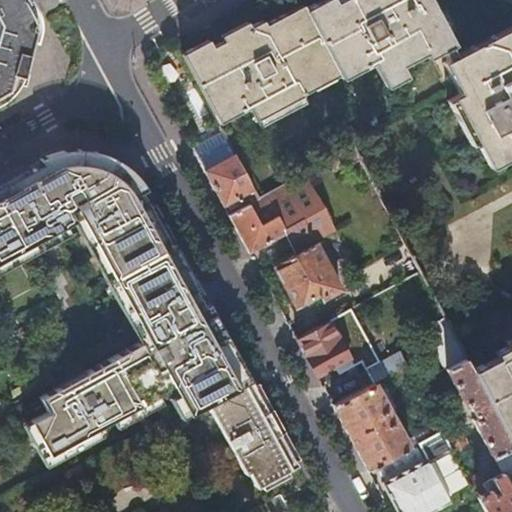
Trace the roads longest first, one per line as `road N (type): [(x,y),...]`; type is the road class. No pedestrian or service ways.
road 1 (residential): [(120,77),(357,511)]
road 2 (residential): [(0,150),(120,77)]
